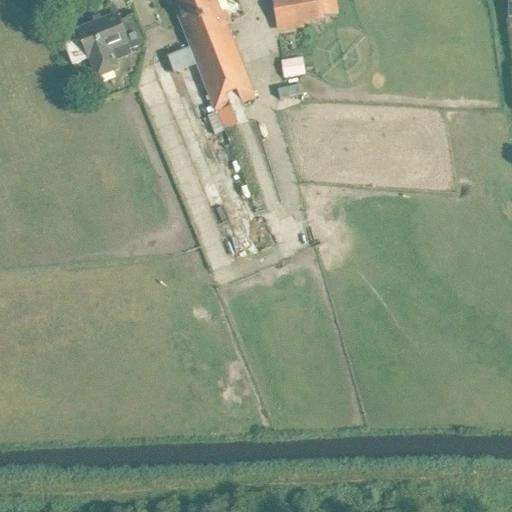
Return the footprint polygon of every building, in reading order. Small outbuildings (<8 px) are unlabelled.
[(249,83),(215,0),(172,0),(211,98),(249,83)] [(272,0),(277,26),(325,18),(321,0),(272,0)] [(144,44),(146,41),(136,15),(120,22),(117,15),(78,31),(81,39),(65,45),(80,84),(121,68),(118,59),(137,52),(135,47),(144,44)] [(284,60),(287,77),(307,74),(304,57),(284,60)] [(233,106),(218,112),(226,131),(240,126),(233,106)]
